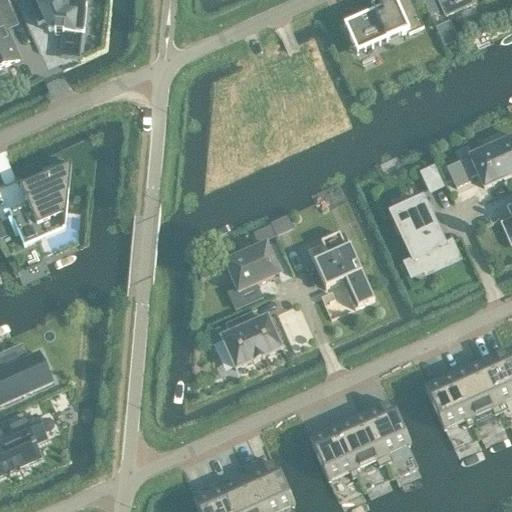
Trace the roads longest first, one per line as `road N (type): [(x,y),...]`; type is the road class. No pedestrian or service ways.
road 1 (unclassified): [(164,66),(123,483)]
road 2 (residential): [(341,384),(123,483)]
road 3 (residential): [(164,66),(0,141)]
road 4 (residential): [(501,312),(341,384)]
road 5 (residential): [(312,0),(164,66)]
